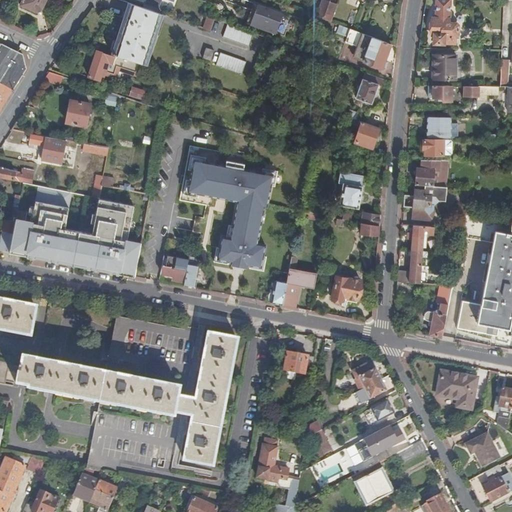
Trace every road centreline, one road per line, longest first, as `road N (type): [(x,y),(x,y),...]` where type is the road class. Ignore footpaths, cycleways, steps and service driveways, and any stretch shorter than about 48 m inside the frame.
road 1 (residential): [(384,338),(0,265)]
road 2 (residential): [(384,338),(416,0)]
road 3 (residential): [(472,511),(384,338)]
road 4 (residential): [(511,364),(384,338)]
